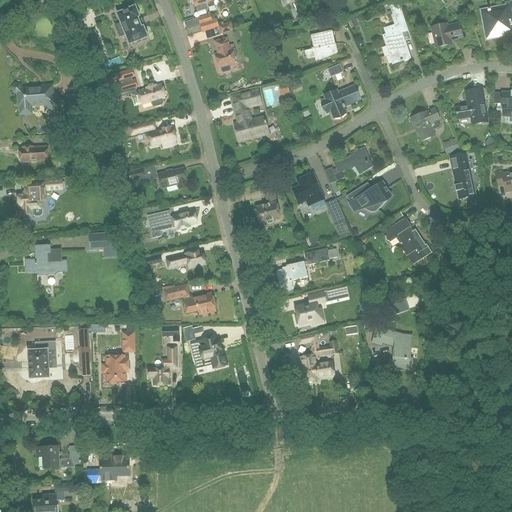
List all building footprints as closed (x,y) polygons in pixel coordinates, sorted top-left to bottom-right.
[(383,29),(385,35),(383,36),(392,64),(410,58),(403,36),(409,34),(398,0),(389,4),(392,15),(391,16),(394,25),(383,29)] [(488,10),(482,11),(487,38),(511,33),(511,21),(511,16),(511,15),(511,0),(504,2),(505,6),(490,9),(490,8),(488,9),(488,10)] [(126,7),(118,10),(119,12),(117,13),(129,44),(148,37),(143,27),(142,27),(137,17),(139,16),(135,6),(128,9),(126,7)] [(200,24),(212,20),(209,12),(207,13),(208,14),(198,18),(200,24)] [(217,18),(212,20),(200,24),(203,33),(218,28),(220,27),(219,26),(217,18)] [(347,26),(344,20),(336,22),(338,28),(347,26)] [(220,27),(218,28),(220,35),(234,31),(231,22),(219,26),(220,27)] [(433,34),(436,48),(452,44),(451,40),(463,38),(459,22),(448,25),(447,23),(432,27),(433,34)] [(264,37),(259,24),(248,28),(251,34),(252,33),(255,40),(264,37)] [(89,55),(101,50),(94,30),(82,34),(89,55)] [(310,36),(313,50),(305,52),(307,60),(315,58),(316,62),(338,53),(333,31),(310,36)] [(230,52),(226,39),(215,42),(219,54),(217,55),(218,58),(216,58),(218,64),(219,64),(220,68),(221,72),(223,73),(230,71),(231,69),(230,65),(234,63),(234,60),(235,60),(234,57),(236,56),(234,50),(230,52)] [(340,65),(328,70),(331,77),(343,73),(340,65)] [(131,69),(104,77),(111,101),(131,95),(133,100),(140,98),(142,105),(151,102),(152,104),(153,106),(155,106),(157,106),(160,106),(161,104),(162,103),(162,101),(162,99),(165,98),(164,94),(165,94),(163,88),(162,89),(161,86),(156,87),(156,86),(155,86),(155,85),(147,87),(147,88),(146,88),(146,89),(138,91),(138,93),(136,93),(135,88),(137,87),(134,80),(132,81),(131,77),(133,77),(131,69)] [(285,82),(278,84),(282,100),(289,98),(285,82)] [(297,82),(289,85),(291,91),(300,88),(297,82)] [(53,94),(53,86),(22,89),(20,85),(15,84),(12,88),(14,92),(18,94),(19,107),(20,106),(20,115),(32,114),(31,106),(44,105),(55,115),(64,104),(53,94)] [(323,102),(327,112),(331,111),(334,118),(341,117),(346,112),(344,109),(346,108),(344,106),(359,100),(353,87),(338,94),(337,91),(325,97),(326,100),(323,102)] [(488,122),(483,93),(482,89),(466,91),(467,103),(468,102),(469,106),(455,108),(457,119),(471,117),(472,124),(488,122)] [(261,104),(258,91),(232,97),(239,124),(234,125),(237,138),(256,133),(257,136),(269,133),(265,117),(251,121),(247,107),(261,104)] [(496,113),(503,113),(503,116),(509,116),(509,122),(511,122),(511,92),(501,93),(501,104),(497,104),(497,106),(496,106),(496,113)] [(115,112),(113,104),(105,106),(107,113),(115,112)] [(312,114),(319,111),(317,105),(309,108),(312,114)] [(426,112),(410,118),(416,132),(417,132),(421,141),(435,136),(433,130),(438,128),(440,127),(441,125),(441,122),(439,119),(440,119),(435,108),(426,112)] [(130,128),(122,129),(124,136),(131,134),(132,136),(148,132),(151,146),(162,144),(163,148),(177,144),(176,140),(173,128),(171,129),(171,127),(161,129),(162,130),(155,132),(154,130),(155,130),(153,122),(130,127),(130,128)] [(283,122),(276,124),(279,131),(285,129),(283,122)] [(66,136),(48,138),(49,147),(61,146),(61,148),(66,148),(66,136)] [(456,140),(446,143),(449,152),(459,149),(456,140)] [(20,160),(20,162),(48,160),(48,158),(48,150),(47,150),(47,147),(34,147),(31,147),(31,146),(25,147),(22,147),(22,149),(20,149),(20,151),(20,160)] [(334,162),(335,166),(336,169),(333,170),(332,168),(324,171),(335,195),(340,193),(336,182),(345,179),(342,172),(355,167),(360,175),(373,167),(365,147),(354,152),(354,153),(342,161),(334,162)] [(455,156),(450,157),(451,158),(453,170),(454,172),(457,185),(454,185),(455,186),(456,191),(458,191),(460,199),(475,196),(469,169),(473,168),(472,160),(469,160),(468,153),(455,156)] [(146,179),(143,168),(122,172),(125,184),(146,179)] [(183,168),(167,173),(158,175),(161,190),(178,186),(179,189),(188,187),(185,177),(186,177),(185,172),(184,172),(183,168)] [(502,171),(495,173),(498,187),(504,185),(506,192),(511,190),(511,171),(503,174),(502,171)] [(309,206),(324,199),(313,174),(311,175),(309,175),(305,176),(301,178),(300,180),(298,180),(301,186),(293,190),(299,204),(307,200),(309,206)] [(77,185),(76,178),(67,178),(67,186),(77,185)] [(23,195),(18,195),(19,206),(21,206),(21,216),(23,216),(25,218),(31,218),(32,215),(32,213),(34,213),(36,215),(40,215),(42,213),(42,208),(43,208),(43,200),(46,200),(45,189),(47,189),(63,189),(63,181),(46,181),(47,182),(45,182),(29,182),(29,190),(23,191),(23,194),(23,195)] [(367,183),(346,196),(350,203),(348,204),(353,213),(364,210),(371,213),(372,214),(373,214),(374,214),(375,213),(376,213),(376,212),(385,203),(387,202),(392,196),(383,181),(371,189),(367,183)] [(263,191),(267,205),(257,208),(261,224),(281,218),(276,202),(273,189),(263,191)] [(331,209),(336,223),(345,219),(339,205),(331,209)] [(123,223),(131,222),(128,206),(120,207),(123,223)] [(142,206),(134,208),(136,215),(143,213),(142,206)] [(167,213),(146,218),(150,235),(153,234),(152,231),(159,229),(160,232),(176,228),(176,229),(177,228),(178,230),(181,230),(182,232),(186,230),(187,228),(190,227),(189,225),(197,223),(194,211),(171,217),(172,218),(166,220),(165,214),(167,213)] [(405,218),(382,233),(387,241),(389,241),(390,242),(396,238),(400,243),(402,242),(404,247),(401,249),(412,265),(432,253),(427,244),(426,245),(416,230),(411,233),(408,228),(411,227),(405,218)] [(115,233),(102,234),(103,250),(116,249),(115,233)] [(26,260),(27,273),(42,273),(42,275),(56,274),(56,272),(67,272),(67,260),(61,261),(60,250),(58,251),(58,250),(50,251),(50,246),(36,247),(36,259),(26,260)] [(308,277),(305,266),(330,260),(329,259),(339,257),(336,249),(327,251),(327,248),(304,253),(306,262),(287,266),(287,267),(283,268),(283,270),(277,272),(281,292),(293,289),(291,281),(308,277)] [(199,257),(198,252),(186,255),(187,256),(168,261),(170,267),(188,262),(190,268),(205,264),(203,256),(199,257)] [(159,254),(144,258),(147,266),(162,262),(159,254)] [(175,285),(162,288),(165,302),(183,298),(184,302),(183,302),(186,314),(198,311),(199,315),(216,311),(215,308),(217,307),(214,296),(212,296),(211,292),(201,295),(201,293),(190,296),(187,284),(175,287),(175,285)] [(297,316),(295,316),(297,325),(299,324),(300,325),(312,322),(313,325),(324,322),(321,310),(318,310),(316,303),(325,301),(323,292),(308,296),(310,304),(295,307),(297,316)] [(129,353),(136,353),(136,331),(135,331),(135,325),(127,325),(127,332),(122,332),(122,354),(107,354),(107,364),(103,364),(103,373),(108,373),(108,381),(110,381),(111,383),(116,383),(117,381),(126,381),(126,372),(129,372),(129,353)] [(181,335),(181,325),(173,325),(173,335),(181,335)] [(378,325),(372,343),(381,346),(382,343),(395,347),(393,369),(412,370),(412,358),(410,358),(411,335),(404,335),(385,329),(386,327),(378,325)] [(194,335),(193,329),(192,326),(183,329),(184,333),(188,332),(191,341),(196,340),(194,335)] [(218,347),(217,333),(202,334),(203,342),(199,342),(200,351),(188,351),(189,364),(206,363),(206,362),(213,362),(213,360),(220,360),(219,347),(218,347)] [(314,357),(320,356),(318,347),(316,334),(298,337),(299,344),(310,343),(312,353),(300,355),(302,367),(301,367),(302,370),(303,370),(305,382),(318,380),(318,378),(315,364),(314,357)] [(318,347),(320,356),(339,353),(336,341),(330,342),(330,345),(318,347)] [(30,379),(50,378),(49,369),(48,351),(56,350),(55,342),(36,343),(36,350),(28,351),(30,379)] [(91,375),(89,348),(79,348),(79,366),(82,366),(83,376),(91,375)] [(177,368),(177,348),(168,348),(168,360),(162,360),(162,369),(148,369),(149,378),(154,378),(155,385),(167,385),(167,377),(169,377),(169,368),(177,368)] [(315,364),(318,378),(334,375),(332,362),(315,364)] [(278,426),(278,437),(278,441),(279,442),(280,443),(281,443),(290,442),(291,441),(290,426),(290,425),(289,424),(279,424),(279,425),(278,426)] [(70,459),(59,459),(58,447),(37,448),(37,457),(43,457),(44,469),(59,468),(82,467),(81,446),(69,446),(70,459)] [(114,460),(100,460),(100,468),(87,468),(88,484),(103,484),(103,480),(116,480),(116,476),(130,476),(130,466),(131,466),(134,463),(133,460),(131,458),(129,458),(129,456),(114,456),(114,460)] [(44,495),(44,500),(34,501),(34,511),(56,511),(56,500),(65,500),(65,492),(69,492),(69,484),(55,484),(55,495),(44,495)]
